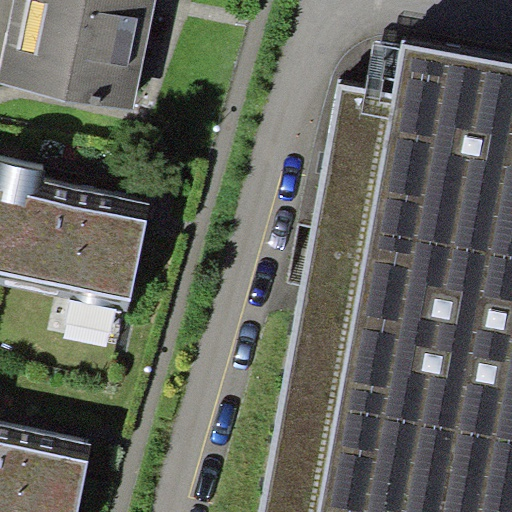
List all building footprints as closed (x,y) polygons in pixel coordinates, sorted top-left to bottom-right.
[(155,0),(11,0),(0,55),(0,81),(133,108),(155,0)] [(511,511),(511,62),(402,42),(393,91),(339,82),(259,511),(511,511)] [(0,285),(73,300),(116,309),(128,312),(150,201),(45,180),(47,169),(0,159),(0,285)] [(111,331),(116,309),(73,300),(68,322),(111,331)] [(0,511),(77,511),(92,443),(0,423),(0,511)]
